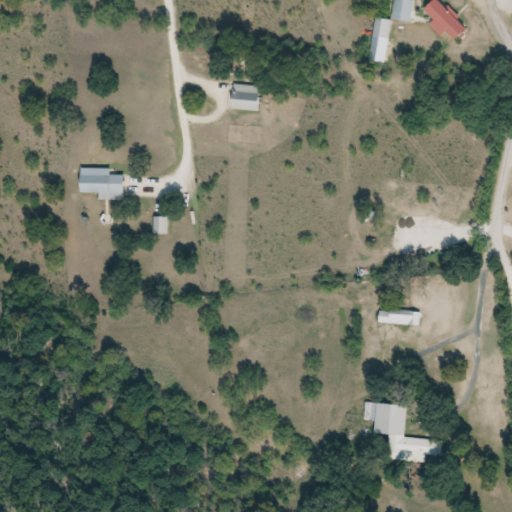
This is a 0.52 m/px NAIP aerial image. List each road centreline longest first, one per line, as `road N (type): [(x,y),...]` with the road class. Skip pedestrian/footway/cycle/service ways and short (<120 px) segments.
road 1 (residential): [(511,277),(495,246),(491,212),(511,128),(489,0)]
road 2 (residential): [(162,187),(180,175),(186,150),(167,0)]
